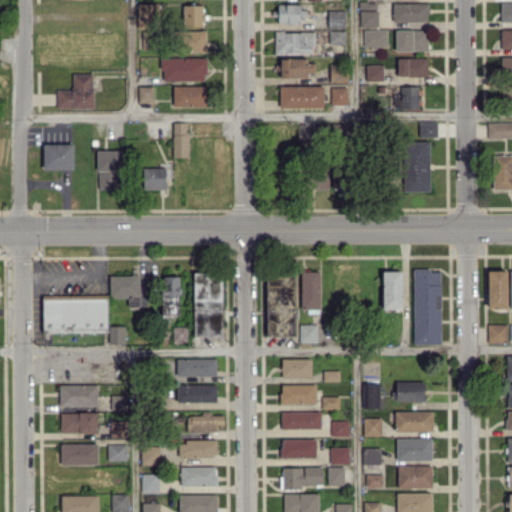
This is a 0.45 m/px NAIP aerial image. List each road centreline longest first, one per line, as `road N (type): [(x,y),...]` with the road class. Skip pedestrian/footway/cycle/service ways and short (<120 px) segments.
road 1 (residential): [(242,0),(245,511)]
road 2 (residential): [(464,0),(467,511)]
road 3 (secondary): [(511,227),(19,231)]
road 4 (residential): [(19,231),(20,511)]
road 5 (residential): [(23,87),(19,231)]
